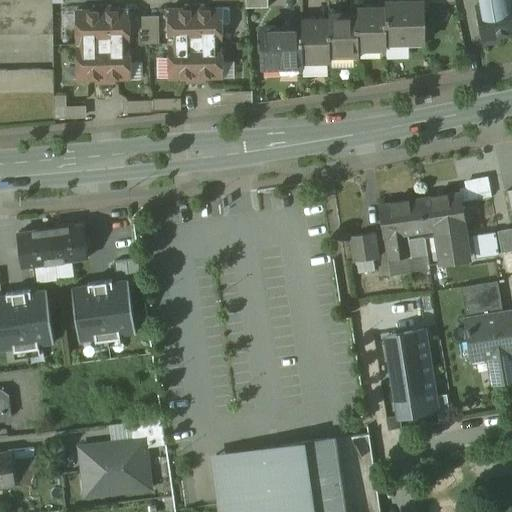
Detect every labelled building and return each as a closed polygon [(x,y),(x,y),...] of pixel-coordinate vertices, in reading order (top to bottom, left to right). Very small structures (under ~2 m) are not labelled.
[(0,0),(0,11),(51,11),(51,0),(0,0)] [(511,0),(484,0),(486,5),(476,7),(483,43),(499,40),(499,36),(511,33),(511,0)] [(424,2),(385,3),(385,8),(386,42),(425,41),(424,2)] [(221,43),(220,8),(194,9),(195,44),(221,43)] [(386,42),(385,8),(357,9),(357,14),(358,48),(386,47),(386,42)] [(128,9),(102,10),(102,45),(129,45),(128,9)] [(195,44),(194,9),(168,9),(168,44),(195,44)] [(102,10),(76,10),(76,46),(102,45),(102,10)] [(51,11),(0,11),(0,34),(52,34),(51,11)] [(357,14),(329,15),(329,21),(330,55),(358,54),(358,48),(357,14)] [(329,21),(301,21),(301,27),(302,61),(330,60),(330,55),(329,21)] [(302,61),(301,27),(262,27),(263,66),(302,66),(302,61)] [(222,78),(221,43),(195,44),(195,78),(222,78)] [(195,78),(195,44),(168,44),(169,79),(195,78)] [(102,45),(76,46),(77,81),(103,80),(102,45)] [(129,80),(129,45),(102,45),(103,80),(129,80)] [(0,92),(53,92),(53,69),(0,70),(0,92)] [(69,116),(69,94),(55,94),(55,116),(69,116)] [(159,99),(125,100),(125,111),(159,110),(159,99)] [(468,198),(493,197),(492,177),(467,178),(468,198)] [(459,194),(419,200),(427,254),(429,265),(446,262),(453,261),(469,259),(464,226),(465,226),(459,194)] [(419,200),(379,206),(384,239),(385,238),(389,267),(412,263),(411,256),(427,254),(419,200)] [(83,224),(50,229),(55,262),(88,258),(83,224)] [(511,228),(498,231),(502,253),(511,250),(511,228)] [(50,229),(17,233),(22,267),(55,262),(50,229)] [(374,233),(350,237),(354,262),(377,258),(374,233)] [(141,284),(137,258),(114,262),(116,280),(128,279),(129,286),(141,284)] [(136,333),(128,279),(71,287),(78,341),(95,338),(95,341),(120,338),(119,335),(136,333)] [(497,281),(460,287),(461,289),(465,288),(470,317),(465,318),(467,329),(465,329),(466,335),(468,334),(473,362),(475,362),(474,357),(491,354),(496,381),(492,381),(492,383),(511,379),(511,327),(509,311),(503,312),(497,281)] [(54,343),(46,289),(0,295),(0,350),(13,348),(14,351),(38,348),(38,345),(54,343)] [(425,330),(391,335),(393,346),(387,347),(391,372),(393,371),(395,381),(392,381),(397,406),(403,405),(404,416),(437,410),(425,330)] [(0,421),(6,421),(11,414),(9,394),(2,388),(0,388),(0,421)] [(143,439),(144,448),(165,446),(160,418),(130,422),(131,441),(143,439)] [(131,441),(80,448),(83,474),(93,472),(96,494),(149,487),(144,448),(143,439),(131,441)] [(340,511),(330,439),(216,455),(223,511),(340,511)] [(11,451),(0,452),(0,486),(15,485),(12,459),(11,451)]
